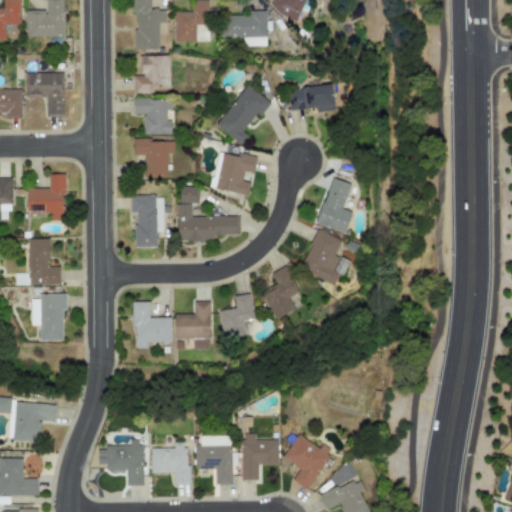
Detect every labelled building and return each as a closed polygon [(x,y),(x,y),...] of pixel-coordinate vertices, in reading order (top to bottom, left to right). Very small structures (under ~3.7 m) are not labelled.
[(0,40),(4,40),(4,24),(19,24),(18,0),(1,0),(1,7),(0,7),(0,40)] [(44,0),(44,9),(24,10),(24,37),(62,36),(61,0),(44,0)] [(157,21),(164,21),(163,9),(149,9),(149,0),(129,0),(129,13),(133,13),(133,49),(157,48),(157,21)] [(172,11),(173,41),(207,41),(206,0),(190,0),(190,11),(172,11)] [(293,21),(302,0),(271,0),(267,9),(293,21)] [(264,10),(248,11),(248,15),(219,15),(219,38),(242,37),(242,46),(264,46),(264,10)] [(167,55),(138,56),(139,75),(131,75),(131,92),(150,92),(150,88),(167,88),(167,55)] [(61,72),(23,73),(23,96),(44,96),(44,117),(62,117),(61,72)] [(285,90),(288,111),(314,107),(314,112),(323,112),(322,107),(332,105),(329,84),(285,90)] [(239,145),(245,136),(240,131),(254,112),(259,116),(268,102),(245,85),(214,125),(239,145)] [(0,115),(3,115),(3,118),(20,118),(19,88),(0,88),(0,115)] [(141,133),(168,134),(169,99),(132,98),(131,114),(141,114),(141,133)] [(165,153),(172,153),(172,140),(131,139),(131,155),(143,155),(143,176),(165,176),(165,153)] [(246,194),(248,182),(240,180),(241,172),(252,173),(254,157),(215,151),(209,189),(246,194)] [(25,189),(25,212),(48,212),(49,221),(63,220),(61,174),(46,174),(47,188),(25,189)] [(0,210),(10,210),(9,177),(0,177),(0,210)] [(314,224),(342,233),(349,212),(340,209),(348,183),(328,177),(314,224)] [(196,204),(197,187),(178,186),(177,203),(196,204)] [(160,196),(128,196),(129,213),(133,213),(133,248),(155,247),(154,232),(161,232),(160,196)] [(190,204),(174,204),(174,239),(238,239),(238,216),(190,216),(190,204)] [(334,286),(346,261),(333,255),(339,240),(315,229),(297,269),(334,286)] [(58,267),(48,267),(47,238),(26,239),(27,285),(58,284),(58,267)] [(269,273),(274,284),(259,291),(272,319),(301,306),(284,266),(269,273)] [(13,274),(14,286),(27,285),(27,273),(13,274)] [(62,340),(62,294),(37,293),(37,299),(29,299),(29,325),(38,325),(38,340),(62,340)] [(216,310),(221,338),(243,335),(240,321),(252,319),(248,293),(231,296),(233,308),(216,310)] [(173,314),(173,339),(191,339),(191,349),(208,348),(208,301),(192,301),(192,314),(173,314)] [(169,317),(147,317),(147,302),(130,302),(129,327),(133,327),(133,348),(145,348),(146,342),(168,342),(169,317)] [(52,421),(53,402),(0,400),(0,412),(7,413),(6,439),(37,441),(38,420),(52,421)] [(276,465),(276,439),(253,439),(252,434),(239,434),(239,480),(256,480),(256,465),(276,465)] [(304,490),(330,450),(320,443),(317,448),(296,434),(280,457),(298,469),(290,480),(304,490)] [(213,484),(229,484),(229,435),(198,435),(198,444),(192,444),(192,470),(213,469),(213,484)] [(140,485),(141,439),(128,439),(127,446),(96,446),(95,464),(104,464),(104,470),(124,470),(124,485),(140,485)] [(171,485),(186,484),(185,442),(172,442),(172,448),(148,448),(149,472),(171,472),(171,485)] [(20,458),(0,458),(0,494),(36,494),(35,478),(20,478),(20,458)] [(511,503),(511,467),(502,500),(511,503)] [(317,495),(324,510),(338,504),(341,511),(366,511),(358,492),(361,490),(356,478),(317,495)]
